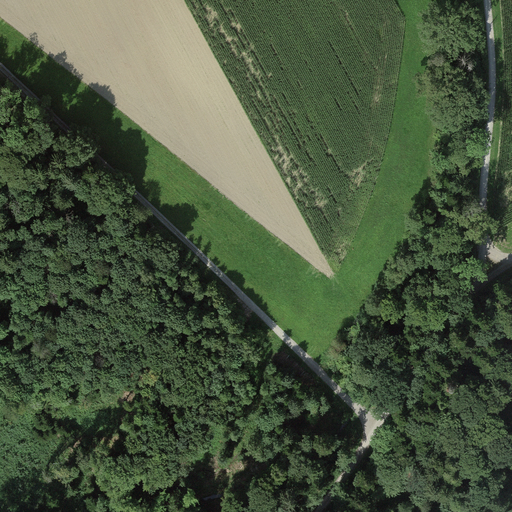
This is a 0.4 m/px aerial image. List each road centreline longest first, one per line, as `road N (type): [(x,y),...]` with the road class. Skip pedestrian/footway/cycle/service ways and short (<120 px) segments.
road 1 (track): [(0,63),(378,425)]
road 2 (track): [(511,262),(468,291),(318,511)]
road 3 (track): [(468,291),(486,243),(482,0)]
